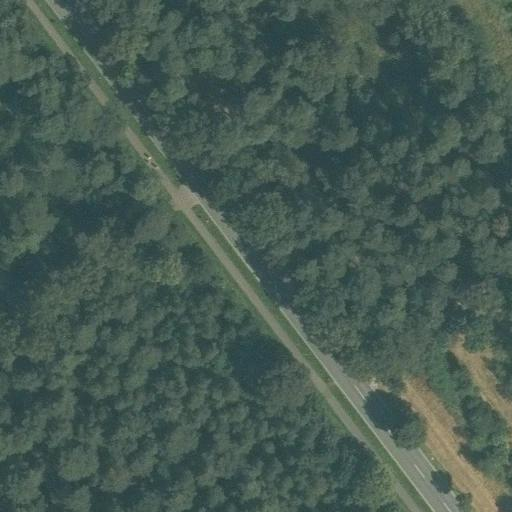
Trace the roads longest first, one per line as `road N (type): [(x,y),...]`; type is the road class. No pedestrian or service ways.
road 1 (secondary): [(451,511),(58,0)]
road 2 (track): [(201,184),(0,345)]
road 3 (track): [(351,378),(511,271)]
